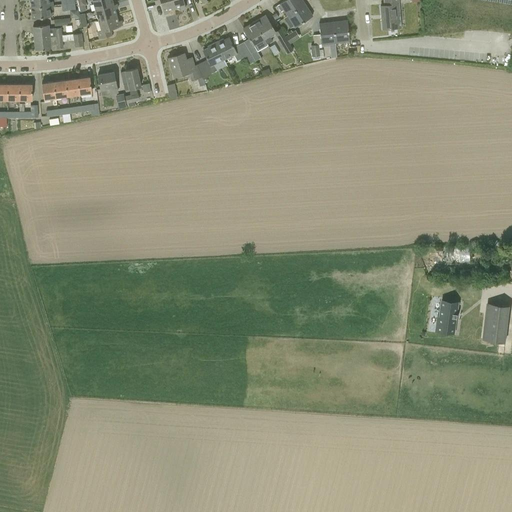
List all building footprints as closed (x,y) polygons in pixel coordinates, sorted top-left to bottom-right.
[(92,0),(95,9),(114,4),(112,0),(92,0)] [(172,0),(154,0),(155,5),(161,3),(164,14),(169,12),(168,9),(174,8),(172,0)] [(172,0),(174,8),(180,6),(181,9),(186,8),(183,0),(172,0)] [(285,8),(283,9),(287,14),(289,13),(305,3),(302,0),(283,0),(279,3),(280,3),(282,2),(285,8)] [(383,0),(384,5),(380,5),(382,29),(401,27),(398,0),(383,0)] [(511,15),(511,12),(511,0),(451,0),(466,2),(464,24),(478,25),(478,31),(493,33),(495,13),(511,15)] [(75,9),(75,1),(61,3),(62,10),(75,9)] [(95,9),(98,20),(116,15),(115,9),(118,8),(116,3),(114,4),(95,9)] [(293,19),(291,20),(295,27),(312,15),(305,3),(289,13),(293,19)] [(53,8),(53,4),(31,6),(32,18),(51,16),(50,8),(53,8)] [(269,35),(274,32),(287,53),(293,49),(280,28),(275,30),(265,14),(254,21),(267,43),(272,40),(269,35)] [(98,20),(101,29),(97,30),(99,38),(112,35),(110,28),(122,24),(121,20),(118,20),(116,15),(98,20)] [(333,24),(333,21),(335,42),(349,41),(347,20),(342,20),(343,23),(333,24)] [(249,38),(243,41),(255,60),(260,57),(257,51),(268,45),(267,43),(254,21),(242,27),(249,38)] [(318,23),(321,44),(321,46),(330,45),(329,43),(335,42),(333,21),(328,22),(329,24),(319,25),(319,23),(318,23)] [(61,27),(49,28),(49,24),(33,26),(34,38),(62,35),(61,27)] [(290,43),(300,36),(295,29),(292,31),(291,29),(287,32),(288,34),(285,36),(290,43)] [(81,32),(73,33),(74,40),(75,46),(83,44),(81,32)] [(51,48),(51,44),(56,44),(57,47),(63,47),(62,35),(34,38),(35,50),(51,48)] [(224,59),(233,54),(236,60),(245,56),(248,63),(255,60),(243,41),(233,46),(229,37),(224,39),(223,38),(216,41),(224,59)] [(213,64),(224,59),(216,41),(207,46),(208,47),(203,49),(207,59),(197,64),(203,78),(208,76),(208,74),(216,69),(213,64)] [(319,44),(311,44),(312,60),(320,59),(320,58),(323,57),(322,49),(319,49),(319,44)] [(452,52),(452,60),(464,60),(464,53),(452,52)] [(205,84),(203,78),(197,64),(193,65),(191,57),(185,59),(184,53),(169,57),(174,76),(190,72),(192,79),(197,78),(199,86),(205,84)] [(125,70),(129,88),(130,94),(125,96),(126,103),(128,103),(129,107),(135,105),(134,101),(139,100),(136,87),(141,86),(137,67),(125,70)] [(109,87),(110,93),(117,91),(113,71),(98,74),(101,88),(109,87)] [(90,76),(77,78),(80,93),(92,92),(90,76)] [(68,95),(80,93),(77,78),(66,79),(68,95)] [(56,97),(68,95),(66,79),(54,81),(56,97)] [(44,98),(56,97),(54,81),(42,83),(44,98)] [(143,91),(150,89),(148,82),(141,84),(143,91)] [(20,83),(8,83),(8,99),(20,99),(20,83)] [(32,83),(20,83),(20,99),(32,99),(32,83)] [(166,84),(168,98),(176,96),(174,83),(166,84)] [(123,93),(115,95),(118,109),(126,107),(123,93)] [(19,103),(19,111),(19,117),(31,117),(38,117),(37,104),(30,105),(30,111),(24,110),(24,103),(19,103)] [(93,103),(81,105),(82,111),(90,110),(91,115),(99,114),(98,103),(93,103)] [(81,105),(69,106),(70,113),(82,111),(81,105)] [(69,106),(58,108),(58,115),(62,114),(63,122),(71,121),(70,113),(69,106)] [(47,116),(58,115),(58,108),(46,109),(47,116)] [(442,248),(443,262),(470,262),(469,247),(442,248)] [(449,270),(448,278),(461,279),(461,277),(471,278),(471,274),(461,273),(461,271),(449,270)] [(435,331),(455,334),(460,301),(441,299),(439,316),(437,316),(435,331)] [(510,305),(487,302),(485,317),(482,339),(501,341),(506,342),(510,305)]
